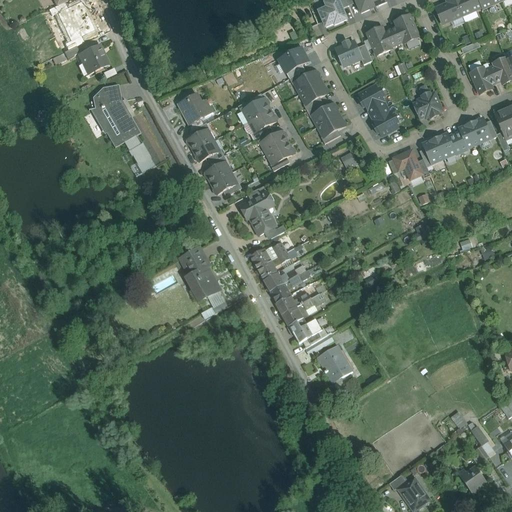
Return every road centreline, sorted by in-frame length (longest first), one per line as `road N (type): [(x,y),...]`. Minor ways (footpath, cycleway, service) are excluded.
road 1 (residential): [(103,0),(208,212),(387,511)]
road 2 (residential): [(417,2),(325,42),(323,56),(375,149),(457,119)]
